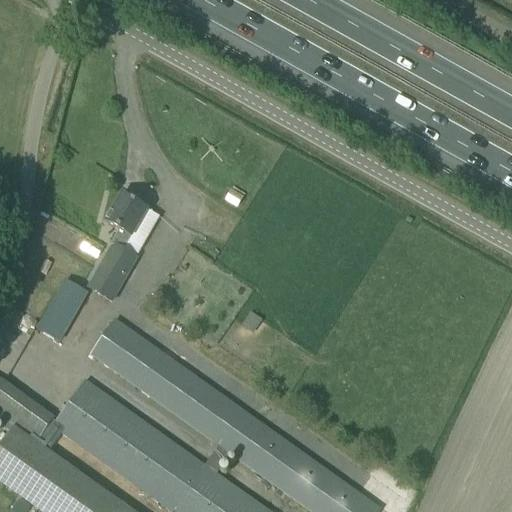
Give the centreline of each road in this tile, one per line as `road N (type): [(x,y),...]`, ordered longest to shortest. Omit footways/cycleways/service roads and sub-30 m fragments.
road 1 (unclassified): [(511,253),(59,0)]
road 2 (motorway): [(201,0),(511,175)]
road 3 (motorway): [(511,107),(317,0)]
